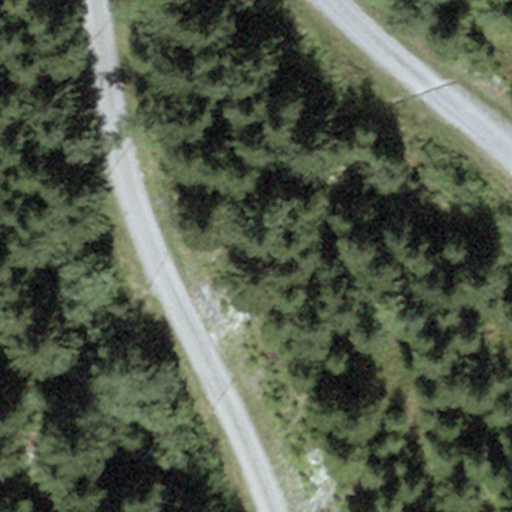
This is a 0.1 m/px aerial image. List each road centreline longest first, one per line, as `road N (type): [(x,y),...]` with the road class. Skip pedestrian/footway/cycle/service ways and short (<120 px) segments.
road 1 (track): [(271,511),(128,173),(102,0)]
road 2 (track): [(336,0),(511,149)]
